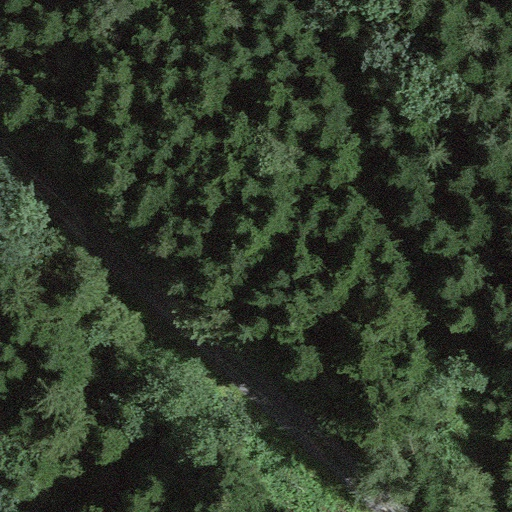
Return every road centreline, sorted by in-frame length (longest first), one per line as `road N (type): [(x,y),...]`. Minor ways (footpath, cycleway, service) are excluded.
road 1 (track): [(470,511),(454,413),(304,0)]
road 2 (track): [(0,167),(383,511)]
